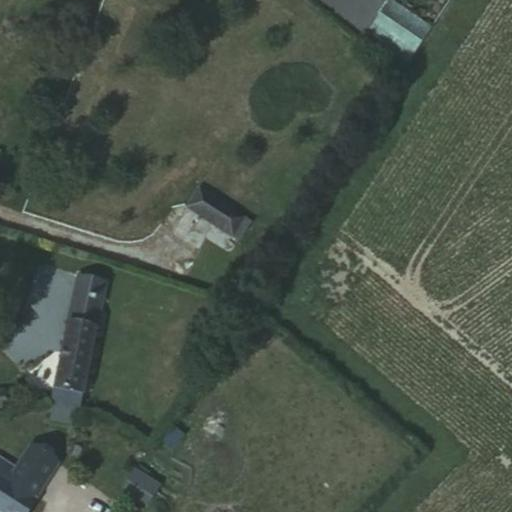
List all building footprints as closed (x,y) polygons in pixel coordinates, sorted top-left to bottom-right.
[(394,67),(416,36),(372,6),(352,38),(394,67)] [(231,226),(189,196),(176,216),(217,244),(231,226)] [(51,408),(79,412),(106,283),(77,278),(51,408)] [(0,511),(32,511),(40,503),(20,490),(30,476),(0,457),(0,511)] [(134,468),(123,489),(148,502),(159,481),(134,468)]
